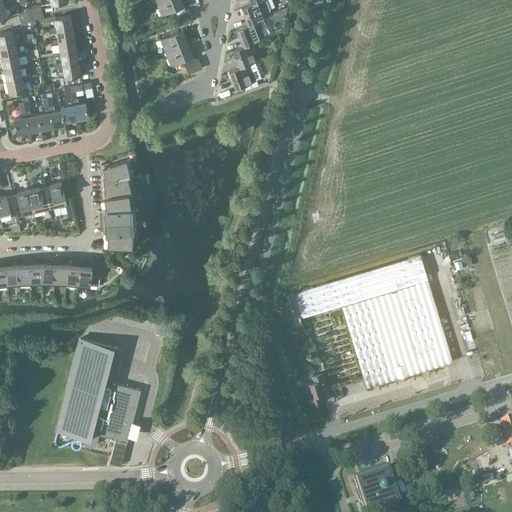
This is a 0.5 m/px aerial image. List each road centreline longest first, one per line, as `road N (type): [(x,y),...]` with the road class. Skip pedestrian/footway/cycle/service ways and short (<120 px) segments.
road 1 (tertiary): [(198,449),(316,0)]
road 2 (unclassified): [(318,436),(511,378)]
road 3 (residential): [(0,240),(84,240),(84,144)]
road 4 (residential): [(0,477),(173,472)]
road 5 (residential): [(84,144),(103,136),(110,120),(90,0)]
